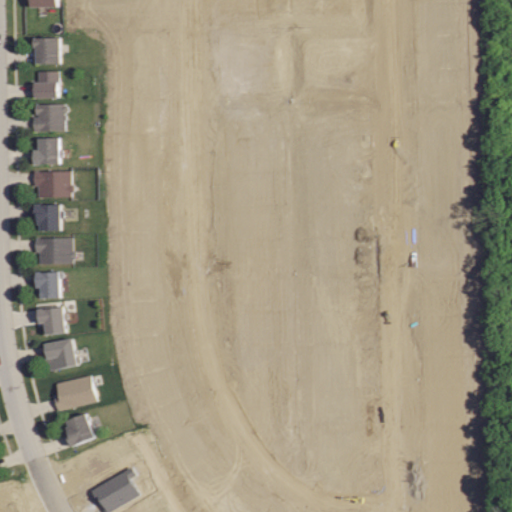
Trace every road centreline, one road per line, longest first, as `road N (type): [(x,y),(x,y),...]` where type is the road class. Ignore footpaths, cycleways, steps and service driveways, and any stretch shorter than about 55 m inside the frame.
road 1 (residential): [(396,504),(320,500),(284,482),(251,443),(219,383),(198,276),(197,0)]
road 2 (residential): [(396,511),(384,0)]
road 3 (residential): [(0,303),(4,370),(34,455)]
